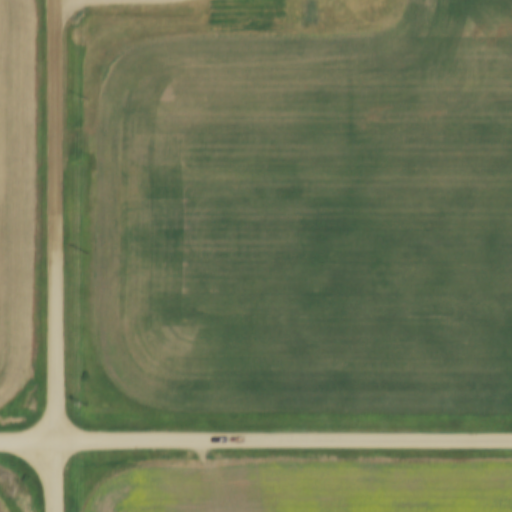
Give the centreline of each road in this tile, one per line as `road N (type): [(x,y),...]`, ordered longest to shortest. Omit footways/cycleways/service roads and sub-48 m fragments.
road 1 (residential): [(54,440),(511,439)]
road 2 (residential): [(54,440),(53,0)]
